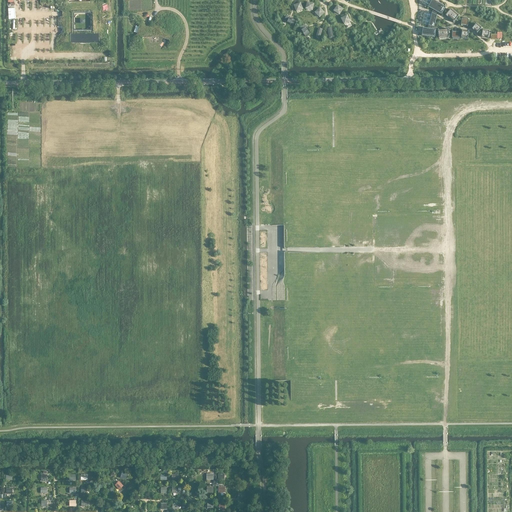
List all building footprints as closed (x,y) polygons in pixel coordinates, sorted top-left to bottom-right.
[(432,11),(432,12),(436,13),(437,12),(441,15),(446,7),(432,0),(427,0),(425,5),(433,10),(432,11)] [(64,40),(101,40),(101,22),(101,18),(100,12),(100,6),(100,3),(89,4),(72,4),(64,4),(64,12),(64,16),(64,28),(64,32),(64,40)] [(300,3),(295,5),(294,6),(296,12),(302,9),(300,3)] [(334,11),(339,14),(340,13),(343,9),(337,6),(334,11)] [(324,13),(320,9),(320,8),(315,13),(319,17),(324,13)] [(459,16),(458,16),(453,12),(451,10),(445,16),(446,17),(447,16),(453,21),(452,22),(453,23),(459,16)] [(428,27),(428,28),(432,28),(432,27),(434,28),(437,16),(435,15),(436,14),(436,13),(432,12),(431,14),(428,12),(425,25),(428,26),(428,27)] [(296,20),(292,19),(286,16),(284,22),(293,25),(296,20)] [(344,24),(350,22),(350,21),(349,20),(347,16),(341,19),(344,24)] [(476,24),(471,29),(472,30),(473,29),(475,31),(477,32),(476,33),(477,34),(481,29),(481,28),(480,28),(478,27),(476,25),(477,25),(476,24)] [(308,31),(304,25),(299,28),(305,37),(310,33),(308,31)] [(160,28),(151,28),(146,28),(145,28),(140,27),(138,35),(143,36),(159,36),(169,39),(171,31),(160,28)] [(432,28),(428,28),(428,29),(424,29),(422,28),(421,36),(423,37),(434,38),(435,30),(432,30),(432,28)] [(439,30),(438,30),(439,39),(440,39),(439,38),(448,37),(448,38),(449,37),(448,29),(447,29),(447,30),(439,31),(439,30)] [(489,32),(488,31),(488,32),(486,31),(483,31),(482,30),(481,37),(482,37),(482,36),(485,37),(487,37),(487,38),(488,39),(488,38),(489,32)] [(376,210),(412,209),(412,184),(376,184),(376,210)] [(278,227),(271,227),(271,232),(268,232),(268,242),(278,242),(278,227)] [(435,317),(441,308),(415,292),(410,301),(435,317)] [(424,343),(415,371),(422,374),(431,345),(424,343)] [(115,485),(120,490),(124,486),(120,481),(115,485)] [(111,488),(105,490),(108,499),(114,497),(111,488)]
